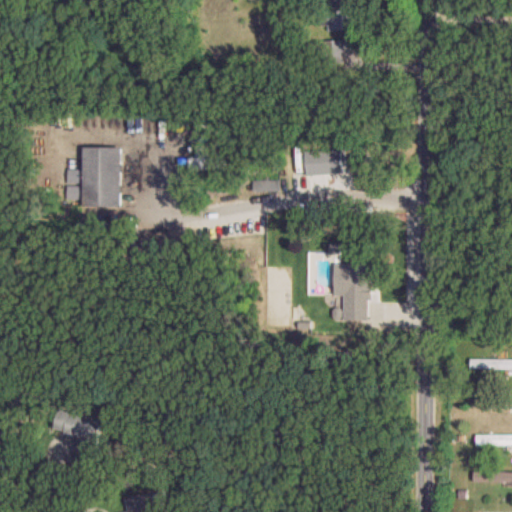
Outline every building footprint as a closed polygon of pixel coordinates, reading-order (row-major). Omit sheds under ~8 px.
[(354,31),(354,4),(343,4),(342,0),(327,0),(328,31),(354,31)] [(345,63),(345,40),(318,40),(318,63),(345,63)] [(122,147),(83,147),(83,206),(121,207),(122,147)] [(225,170),(225,157),(189,157),(189,170),(225,170)] [(280,181),(244,181),(244,192),(280,192),(280,181)] [(370,264),(342,264),(342,244),(330,243),(330,252),(310,252),(310,295),(345,295),(345,321),(369,321),(370,264)] [(511,369),(511,358),(471,359),(471,370),(511,369)] [(511,397),(476,398),(476,408),(511,408),(511,397)] [(104,420),(59,409),(54,431),(80,437),(74,462),(93,466),(104,420)] [(511,434),(476,435),(476,445),(511,444),(511,434)] [(473,483),(511,483),(511,471),(473,472),(473,483)] [(128,511),(161,511),(161,495),(128,495),(128,511)]
